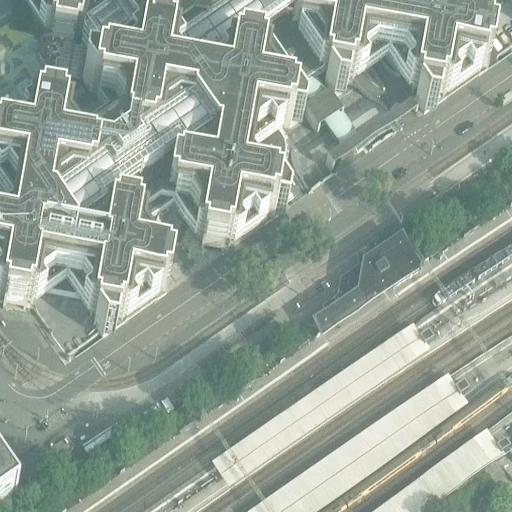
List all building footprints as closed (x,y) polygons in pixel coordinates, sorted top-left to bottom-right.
[(436,107),(511,53),(511,0),(24,0),(44,28),(45,28),(52,30),(50,37),(73,42),(74,33),(82,35),(81,42),(96,64),(104,65),(102,74),(94,72),(83,71),(81,81),(90,95),(98,96),(97,104),(106,117),(75,138),(66,125),(58,124),(60,116),(58,116),(50,105),(39,112),(37,112),(36,120),(27,118),(0,137),(0,193),(11,210),(0,217),(0,304),(3,305),(2,310),(14,312),(24,314),(25,309),(32,310),(51,337),(50,338),(49,340),(49,343),(50,345),(54,343),(68,363),(102,339),(113,341),(115,331),(273,221),(283,222),(285,212),(335,177),(335,176),(338,171),(340,166),(340,161),(340,157),(335,145),(328,133),(324,127),(322,128),(297,93),(298,92),(300,94),(303,94),(305,92),(306,90),(305,87),(313,82),(365,156),(424,115),(434,117),(436,107)] [(408,332),(385,298),(393,292),(392,291),(418,273),(419,268),(409,253),(400,240),(361,267),(359,279),(338,293),(337,299),(322,310),(329,319),(313,330),(318,338),(321,342),(371,307),(394,341),(412,366),(429,392),(450,421),(468,447),(485,471),(487,470),(487,471),(500,463),(482,437),(463,411),(443,382),(425,356),(408,332)] [(412,320),(209,460),(219,473),(221,476),(237,498),(440,360),(412,320)] [(451,375),(252,511),(336,511),(476,412),(451,375)] [(493,436),(389,511),(441,511),(511,462),(499,445),(493,436)] [(73,450),(73,449),(66,440),(52,450),(59,460),(73,450)] [(0,508),(15,498),(0,476),(0,508)]
